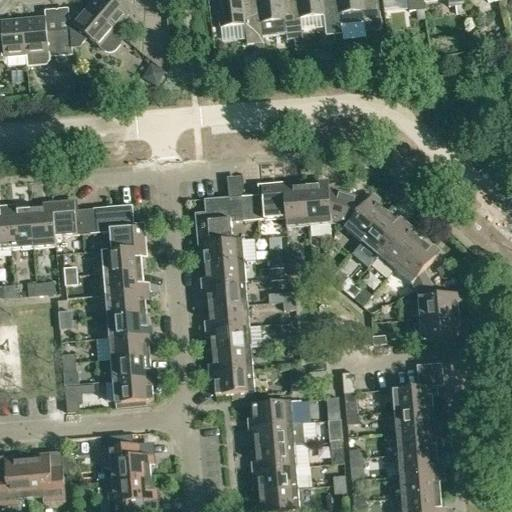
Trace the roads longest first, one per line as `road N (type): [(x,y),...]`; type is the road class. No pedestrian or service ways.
road 1 (tertiary): [(511,224),(404,125),(369,109),(161,124)]
road 2 (residential): [(185,415),(165,172)]
road 3 (residential): [(0,430),(185,415)]
road 4 (tertiary): [(0,137),(161,124)]
road 5 (residential): [(461,511),(449,354)]
